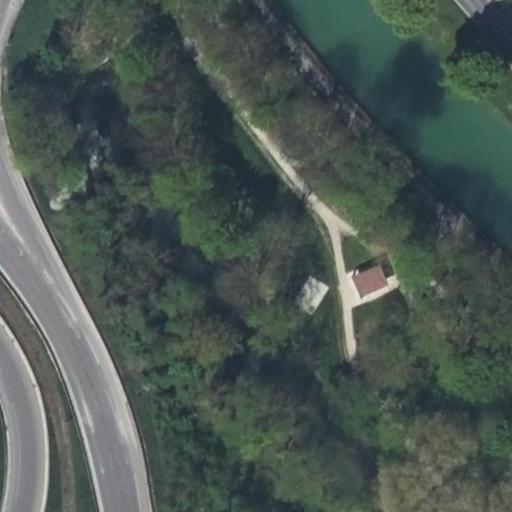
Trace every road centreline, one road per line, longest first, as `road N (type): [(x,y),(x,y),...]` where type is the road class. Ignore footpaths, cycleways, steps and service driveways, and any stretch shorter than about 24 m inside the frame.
road 1 (motorway): [(117,511),(89,391),(38,285)]
road 2 (motorway): [(0,356),(18,410),(16,511)]
